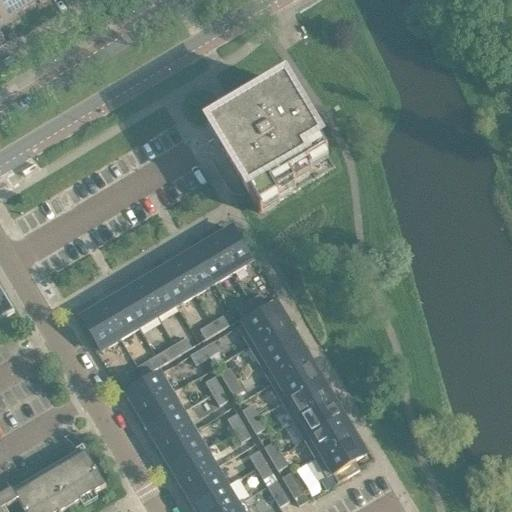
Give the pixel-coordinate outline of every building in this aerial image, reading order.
[(0,0),(0,27),(17,17),(15,13),(26,7),(22,0),(0,0)] [(209,130),(215,140),(258,213),(335,168),(285,85),(237,114),(209,130)] [(211,241),(231,275),(251,263),(231,230),(211,241)] [(211,241),(193,252),(213,286),(231,275),(211,241)] [(194,297),(213,286),(193,252),(174,263),(194,297)] [(176,308),(194,297),(174,263),(156,274),(176,308)] [(157,319),(176,308),(156,274),(137,285),(157,319)] [(119,296),(139,330),(157,319),(137,285),(119,296)] [(0,320),(13,312),(0,290),(0,320)] [(253,312),(265,305),(259,295),(248,302),(253,312)] [(120,341),(139,330),(119,296),(100,307),(120,341)] [(242,319),(253,312),(248,302),(236,309),(242,319)] [(276,305),(236,329),(248,348),(288,325),(276,305)] [(100,352),(120,341),(100,307),(80,319),(100,352)] [(216,334),(228,327),(222,317),(210,324),(216,334)] [(205,341),(216,334),(210,324),(199,331),(205,341)] [(248,348),(259,367),(299,343),(288,325),(248,348)] [(179,356),(191,349),(185,339),(173,346),(179,356)] [(201,350),(207,360),(218,353),(212,343),(201,350)] [(259,367),(270,386),(310,362),(299,343),(259,367)] [(168,363),(179,356),(173,346),(162,353),(168,363)] [(201,350),(189,357),(195,367),(207,360),(201,350)] [(142,378),(154,371),(148,361),(136,368),(142,378)] [(270,386),(281,404),(321,381),(310,362),(270,386)] [(130,385),(142,378),(136,368),(125,375),(130,385)] [(226,387),(236,381),(229,369),(219,375),(226,387)] [(137,414),(170,394),(159,375),(125,395),(137,414)] [(211,395),(221,390),(214,378),(204,384),(211,395)] [(233,398),(243,392),(236,381),(226,387),(233,398)] [(281,404),(292,423),(332,399),(321,381),(281,404)] [(218,407),(228,401),(221,390),(211,395),(218,407)] [(181,413),(170,394),(137,414),(148,433),(181,413)] [(292,423),(303,441),(343,418),(332,399),(292,423)] [(248,424),(258,418),(251,406),(241,412),(248,424)] [(159,451),(193,432),(181,413),(148,433),(159,451)] [(233,433),(243,427),(236,415),(226,421),(233,433)] [(255,435),(265,430),(258,418),(248,424),(255,435)] [(303,441),(314,460),(354,436),(343,418),(303,441)] [(240,444),(250,438),(243,427),(233,433),(240,444)] [(203,450),(193,432),(159,451),(170,470),(203,450)] [(76,440),(72,434),(67,437),(75,452),(79,457),(85,453),(77,439),(76,440)] [(332,476),(337,484),(359,471),(354,463),(366,456),(354,436),(314,460),(326,479),(332,476)] [(270,461),(280,455),(273,443),(263,449),(270,461)] [(214,469),(203,450),(170,470),(181,488),(214,469)] [(255,470),(265,464),(258,452),(248,458),(255,470)] [(85,453),(79,457),(14,496),(11,490),(6,481),(0,484),(0,487),(4,495),(0,497),(0,498),(6,509),(17,503),(22,511),(63,511),(105,487),(85,453)] [(277,472),(287,467),(280,455),(270,461),(277,472)] [(262,481),(272,476),(265,464),(255,470),(262,481)] [(192,507),(225,487),(214,469),(181,488),(192,507)] [(293,500),(303,494),(291,474),(281,479),(293,500)] [(278,509),(288,503),(276,482),(266,488),(278,509)] [(236,505),(225,487),(192,507),(195,511),(225,511),(243,502),(242,501),(236,505)] [(249,511),(243,502),(225,511),(249,511)]
